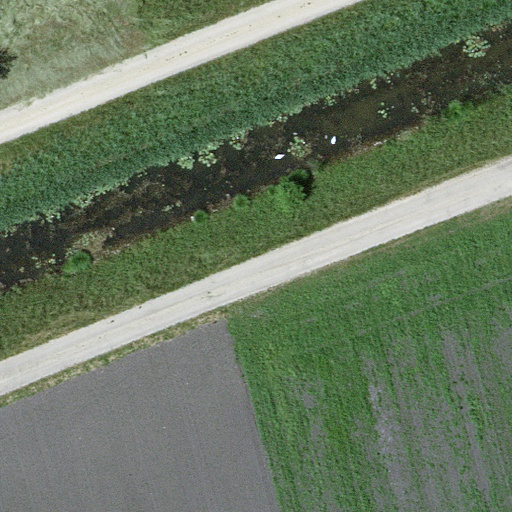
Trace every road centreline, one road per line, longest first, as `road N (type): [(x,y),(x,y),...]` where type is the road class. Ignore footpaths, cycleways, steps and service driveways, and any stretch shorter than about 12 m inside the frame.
road 1 (track): [(511,173),(0,378)]
road 2 (track): [(313,0),(0,128)]
